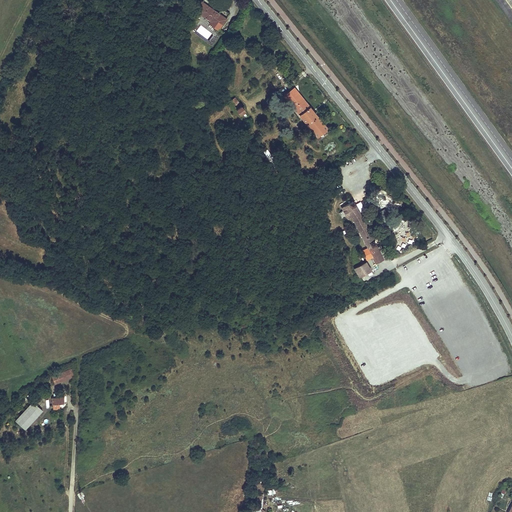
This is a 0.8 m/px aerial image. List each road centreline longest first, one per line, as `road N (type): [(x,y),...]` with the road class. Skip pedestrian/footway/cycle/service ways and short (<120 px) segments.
road 1 (unclassified): [(258,0),(447,234),(511,336)]
road 2 (track): [(71,493),(65,415),(75,406),(80,357),(127,332),(0,267)]
